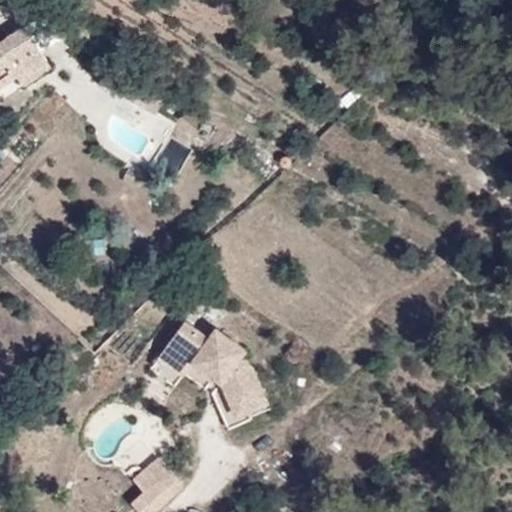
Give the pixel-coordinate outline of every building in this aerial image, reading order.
[(0,80),(2,79),(0,75),(0,70),(18,61),(25,73),(53,57),(31,19),(5,35),(0,27),(0,80)] [(139,105),(154,83),(142,72),(125,93),(139,105)] [(168,95),(154,83),(139,105),(152,115),(168,95)] [(175,176),(186,148),(170,142),(159,170),(175,176)] [(183,358),(191,364),(222,336),(209,325),(199,336),(178,320),(157,345),(178,364),(183,358)] [(222,336),(191,364),(209,378),(225,417),(258,403),(245,369),(232,358),(239,349),(222,336)] [(178,364),(157,345),(149,355),(170,372),(178,364)] [(144,498),(170,477),(151,453),(125,475),(144,498)] [(130,511),(124,503),(113,511),(130,511)]
